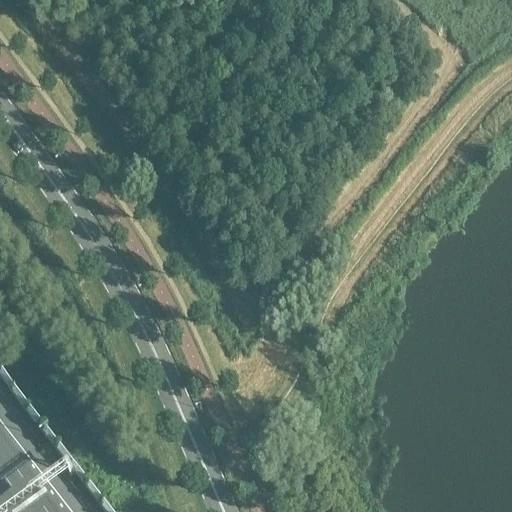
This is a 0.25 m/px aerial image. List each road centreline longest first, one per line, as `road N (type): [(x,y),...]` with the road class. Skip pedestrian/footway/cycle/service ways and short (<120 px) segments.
road 1 (unknown): [(268,511),(180,300),(0,32)]
road 2 (secondary): [(223,511),(113,274),(0,111)]
road 3 (track): [(0,318),(132,511)]
